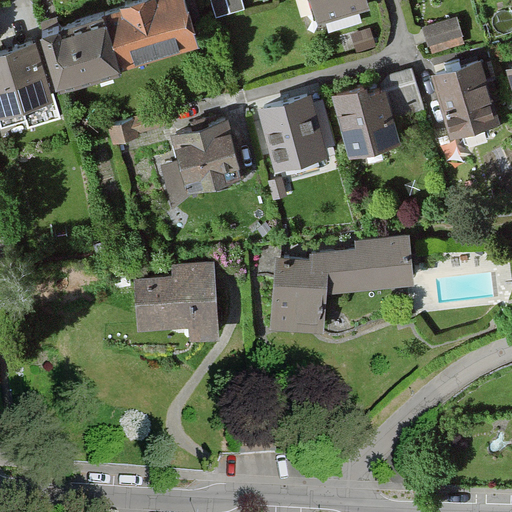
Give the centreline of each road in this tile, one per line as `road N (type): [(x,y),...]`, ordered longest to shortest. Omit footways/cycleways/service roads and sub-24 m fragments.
road 1 (residential): [(0,479),(357,504)]
road 2 (residential): [(391,0),(403,47),(225,96)]
road 3 (residential): [(511,354),(473,364),(398,416),(364,464),(357,504)]
road 4 (residential): [(357,504),(511,506)]
